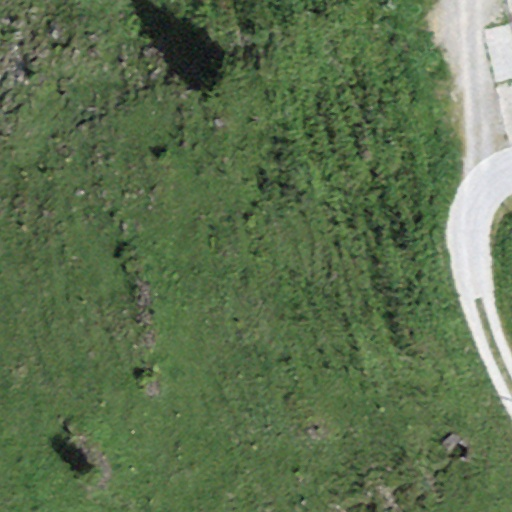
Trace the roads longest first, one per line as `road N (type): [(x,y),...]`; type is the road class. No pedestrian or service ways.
road 1 (track): [(511,167),(474,205),(467,244),(489,336),(511,380)]
road 2 (track): [(490,0),(507,167)]
